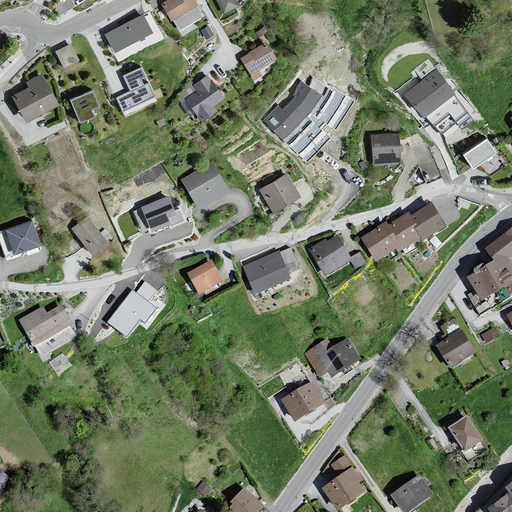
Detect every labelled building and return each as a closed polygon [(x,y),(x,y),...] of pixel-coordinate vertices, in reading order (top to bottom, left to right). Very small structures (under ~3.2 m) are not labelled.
[(72,0),(60,0),(54,6),(62,18),(78,8),(72,0)] [(194,0),(167,0),(161,4),(171,21),(173,20),(179,30),(202,17),(196,7),(198,6),(194,0)] [(216,0),(223,14),(240,6),(238,0),(216,0)] [(149,11),(105,34),(119,61),(163,39),(149,11)] [(209,26),(201,31),(206,40),(215,35),(209,26)] [(263,28),(255,32),(259,38),(266,33),(263,28)] [(249,53),(240,59),(251,75),(277,59),(267,42),(249,53)] [(71,44),(56,51),(64,68),(79,60),(71,44)] [(435,66),(402,94),(443,138),(474,117),(435,66)] [(144,77),(141,69),(125,76),(132,92),(118,98),(124,111),(154,97),(148,85),(143,87),(139,79),(144,77)] [(13,97),(26,123),(58,106),(42,74),(26,82),(29,88),(13,97)] [(218,110),(214,104),(224,97),(208,75),(193,86),(196,91),(185,98),(202,121),(218,110)] [(279,105),(263,121),(308,163),(330,138),(320,128),(325,123),(336,130),(355,101),(313,77),(309,87),(301,81),(293,95),(295,97),(282,110),(279,105)] [(93,90),(70,99),(79,122),(95,115),(92,108),(99,106),(93,90)] [(399,133),(371,135),(373,165),(401,163),(399,133)] [(487,137),(463,153),(474,168),(497,152),(487,137)] [(212,162),(182,180),(200,209),(229,191),(212,162)] [(287,174),(260,190),(273,213),(301,197),(287,174)] [(175,211),(169,196),(141,208),(152,233),(170,225),(170,227),(184,221),(179,209),(175,211)] [(421,237),(423,240),(446,226),(431,203),(411,216),(417,225),(415,227),(421,237)] [(417,225),(411,216),(408,212),(388,225),(400,244),(396,247),(399,251),(421,237),(415,227),(417,225)] [(87,217),(72,229),(95,259),(110,247),(87,217)] [(32,221),(5,231),(13,255),(41,246),(32,221)] [(400,244),(388,225),(386,222),(361,237),(376,260),(396,247),(400,244)] [(511,227),(485,249),(494,260),(509,259),(511,255),(511,227)] [(325,240),(310,248),(325,274),(350,260),(354,267),(365,262),(359,252),(349,258),(337,236),(327,242),(325,240)] [(279,250),(242,266),(255,294),(292,278),(289,273),(300,268),(291,247),(279,252),(279,250)] [(494,260),(467,277),(475,291),(468,295),(480,315),(511,293),(511,264),(509,259),(494,260)] [(212,260),(188,273),(199,294),(223,281),(212,260)] [(147,283),(138,294),(150,303),(159,292),(147,283)] [(134,291),(109,324),(128,339),(141,321),(146,325),(158,310),(150,303),(138,294),(134,291)] [(43,307),(19,320),(35,346),(73,324),(61,304),(46,313),(43,307)] [(495,327),(481,335),(486,343),(500,335),(495,327)] [(462,329),(436,345),(450,368),(476,351),(462,329)] [(328,338),(305,353),(320,376),(329,370),(333,377),(359,359),(346,338),(334,346),(328,338)] [(312,382),(282,399),(295,422),(325,404),(312,382)] [(467,415),(449,427),(465,452),(483,441),(467,415)] [(340,479),(327,488),(346,511),(373,492),(347,456),(333,465),(340,479)] [(0,491),(12,478),(0,466),(0,491)] [(418,474),(391,494),(405,511),(409,511),(433,494),(418,474)] [(511,511),(511,484),(508,488),(510,491),(489,508),(492,511),(511,511)] [(266,511),(272,506),(250,491),(231,510),(233,511),(266,511)]
